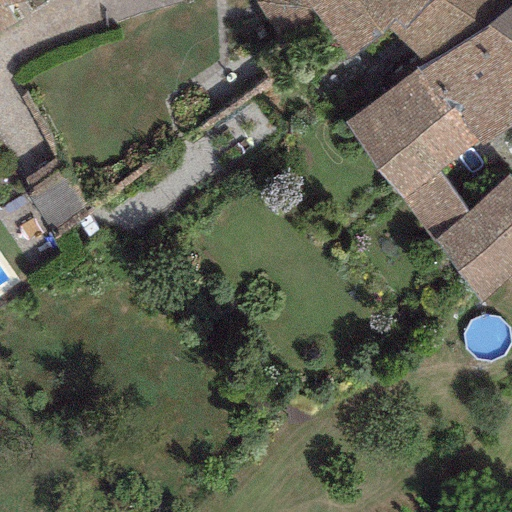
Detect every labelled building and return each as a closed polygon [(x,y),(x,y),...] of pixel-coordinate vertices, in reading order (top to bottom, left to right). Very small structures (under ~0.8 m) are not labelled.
[(0,0),(0,6),(1,9),(40,0),(0,0)] [(303,0),(258,0),(253,4),(280,42),(315,17),(303,0)] [(420,64),(414,67),(420,73),(511,3),(511,0),(303,0),(315,17),(346,57),(386,28),(420,64)] [(341,122),(399,201),(437,173),(477,144),(480,149),(511,126),(511,3),(420,73),(414,67),(341,122)] [(0,6),(0,33),(15,25),(1,9),(0,6)] [(511,183),(506,176),(466,213),(437,173),(399,201),(482,304),(505,282),(511,275),(511,183)]
